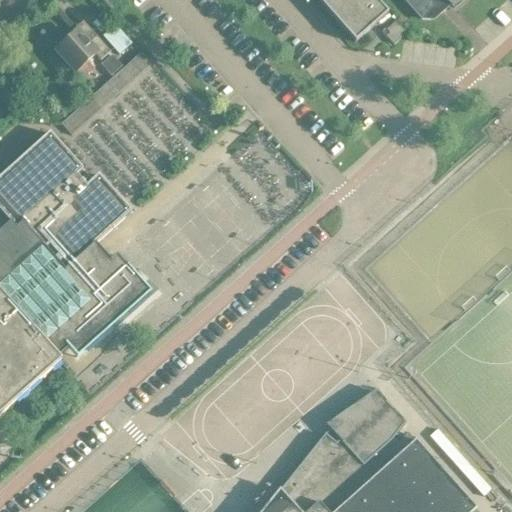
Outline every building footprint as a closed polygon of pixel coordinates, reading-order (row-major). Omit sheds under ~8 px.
[(315,0),(354,43),(387,14),(374,0),(315,0)] [(462,0),(404,0),(421,19),(432,20),(450,4),(453,8),(462,0)] [(113,49),(122,43),(109,23),(100,28),(113,49)] [(387,37),(390,34),(385,29),(382,32),(387,37)] [(77,33),(56,51),(75,73),(95,55),(100,61),(110,52),(96,36),(87,44),(77,33)] [(140,53),(75,112),(85,123),(150,65),(140,53)] [(110,76),(121,66),(111,55),(100,65),(110,76)] [(0,415),(60,362),(57,358),(67,349),(76,359),(149,293),(116,256),(109,261),(94,245),(130,213),(97,176),(91,181),(84,173),(93,165),(66,135),(57,143),(49,133),(0,176),(0,415)] [(476,511),(407,434),(396,444),(393,439),(405,424),(375,391),(325,425),(339,441),(336,444),(324,435),(262,511),(476,511)] [(431,437),(452,460),(459,454),(438,430),(431,437)] [(488,487),(469,462),(460,469),(480,494),(488,487)]
